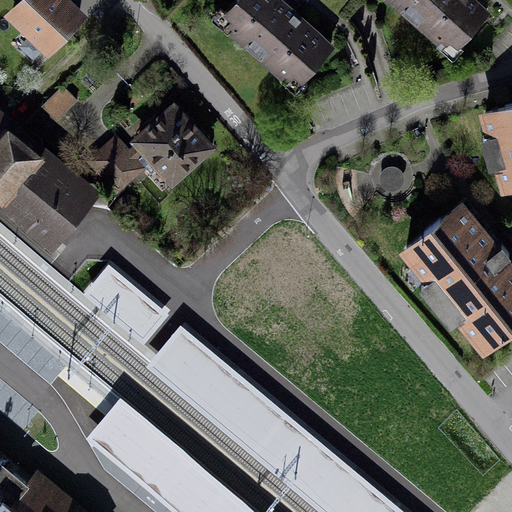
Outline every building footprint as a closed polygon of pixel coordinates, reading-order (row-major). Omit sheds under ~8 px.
[(28,0),(10,18),(54,65),(96,25),(72,0),(28,0)] [(284,0),(235,0),(219,19),(294,87),(333,44),(284,0)] [(489,7),(480,0),(393,0),(453,50),(489,7)] [(62,91),(47,107),(59,118),(74,102),(62,91)] [(511,106),(497,111),(511,168),(511,106)] [(176,108),(140,140),(141,142),(132,150),(116,132),(90,156),(119,188),(145,165),(149,170),(152,174),(161,166),(171,177),(208,144),(176,108)] [(6,129),(0,124),(0,190),(4,194),(55,236),(88,195),(37,154),(6,129)] [(511,264),(460,202),(403,248),(429,280),(422,286),(453,324),(460,319),(487,352),(511,331),(511,264)] [(144,342),(168,314),(109,265),(85,293),(144,342)] [(319,511),(402,511),(181,326),(148,368),(319,511)] [(172,511),(257,511),(121,398),(86,440),(172,511)] [(0,510),(25,481),(0,459),(0,510)] [(62,511),(25,481),(0,510),(0,511),(62,511)]
